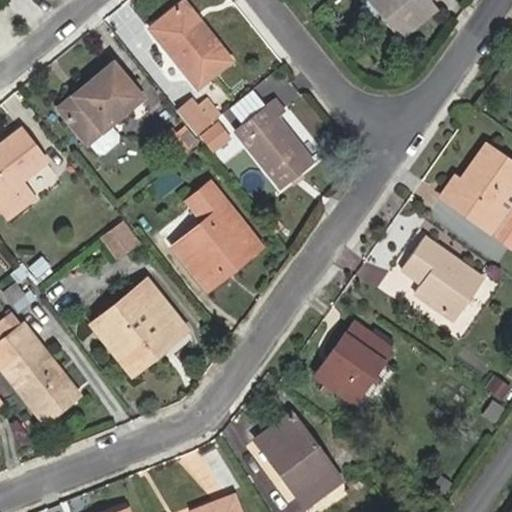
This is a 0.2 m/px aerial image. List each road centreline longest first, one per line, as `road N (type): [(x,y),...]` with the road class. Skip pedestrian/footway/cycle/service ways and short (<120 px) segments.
road 1 (residential): [(0,500),(211,412),(394,155)]
road 2 (residential): [(259,0),(394,155)]
road 3 (residential): [(394,155),(506,0)]
